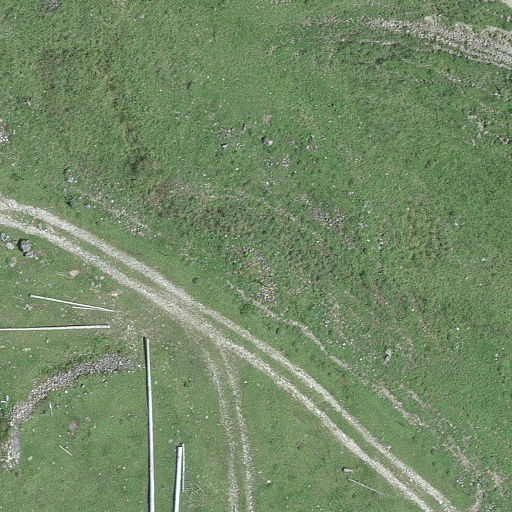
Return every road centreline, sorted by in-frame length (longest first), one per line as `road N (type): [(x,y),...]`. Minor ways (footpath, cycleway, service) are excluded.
road 1 (track): [(245,511),(242,438),(226,372),(186,307),(113,258),(0,212)]
road 2 (track): [(436,511),(271,362),(186,307)]
